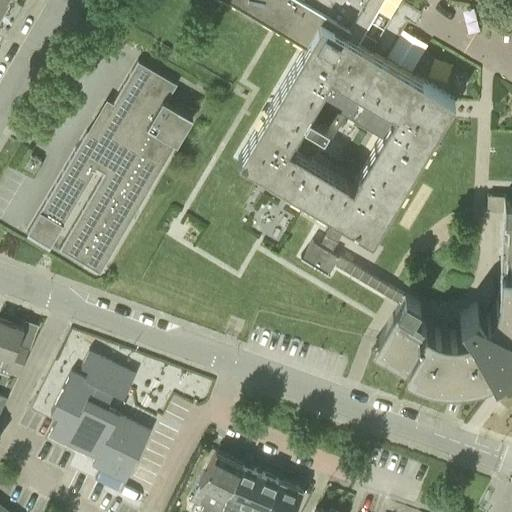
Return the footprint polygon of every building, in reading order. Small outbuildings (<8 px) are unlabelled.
[(454,330),(450,330),(446,329),(442,329),(438,328),(432,325),(429,324),(424,321),(411,314),(419,300),(405,291),(404,292),(330,249),(347,221),(372,236),(454,97),(384,56),(407,16),(411,18),(418,7),(406,0),(233,0),(305,42),(238,156),(336,215),(319,242),(312,238),(302,254),(301,254),(300,255),(329,272),(330,271),(328,270),(333,261),(400,301),(374,344),(409,365),(414,368),(418,370),(423,371),(432,373),(442,375),(451,375),(461,376),(464,375),(468,375),(475,373),(480,372),(484,371),(488,369),(491,367),(494,366),(496,369),(498,368),(494,361),(510,350),(511,352),(511,193),(504,194),(498,287),(498,292),(497,297),(495,301),(494,304),(493,307),(491,309),(489,311),(472,301),(461,308),(470,326),(466,328),(463,329),(454,330)] [(59,247),(100,271),(192,113),(167,99),(177,81),(137,58),(93,133),(87,129),(27,231),(50,245),(96,166),(104,171),(59,247)] [(41,159),(31,153),(24,165),(33,171),(41,159)] [(0,365),(1,365),(19,372),(29,346),(17,342),(23,326),(0,317),(0,365)] [(150,428),(118,411),(119,410),(118,409),(117,411),(106,405),(113,390),(123,395),(135,371),(89,348),(81,364),(89,368),(85,375),(71,368),(50,410),(57,413),(48,431),(95,455),(92,462),(125,479),(150,428)] [(215,511),(218,507),(217,507),(241,461),(217,449),(217,450),(216,449),(199,481),(200,481),(191,499),(199,503),(200,501),(205,503),(199,511),(215,511)] [(261,511),(266,502),(278,478),(242,462),(241,461),(217,507),(218,507),(228,511),(230,511),(233,505),(249,511),(261,511)] [(289,511),(302,487),(278,478),(266,502),(261,511),(289,511)]
